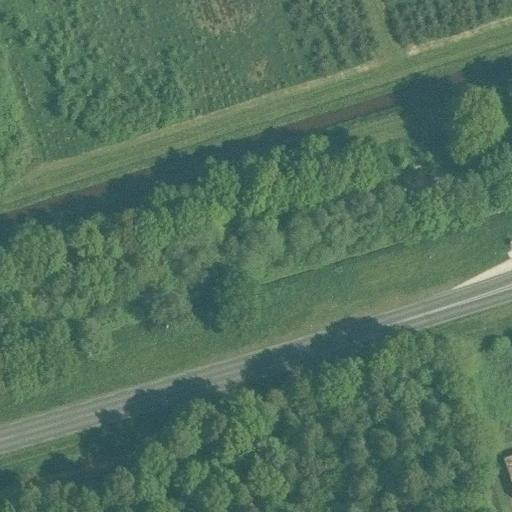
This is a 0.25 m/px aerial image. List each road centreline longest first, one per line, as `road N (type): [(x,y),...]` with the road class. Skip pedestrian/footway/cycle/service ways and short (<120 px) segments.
road 1 (track): [(0,314),(511,159)]
road 2 (primary): [(0,439),(440,313)]
